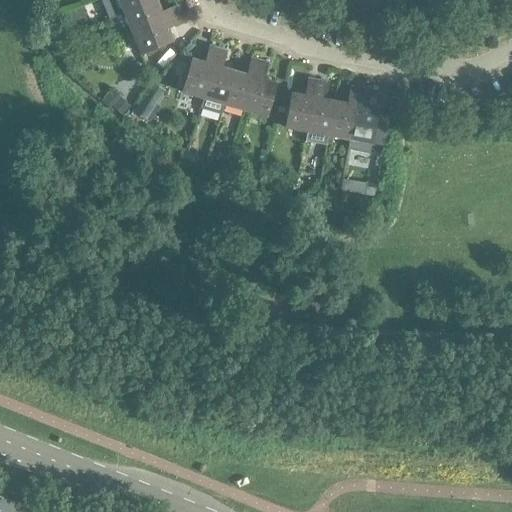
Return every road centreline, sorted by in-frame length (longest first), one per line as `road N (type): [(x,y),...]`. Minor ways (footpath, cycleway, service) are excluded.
road 1 (unclassified): [(195,0),(231,28),(409,66)]
road 2 (secondary): [(183,511),(0,439)]
